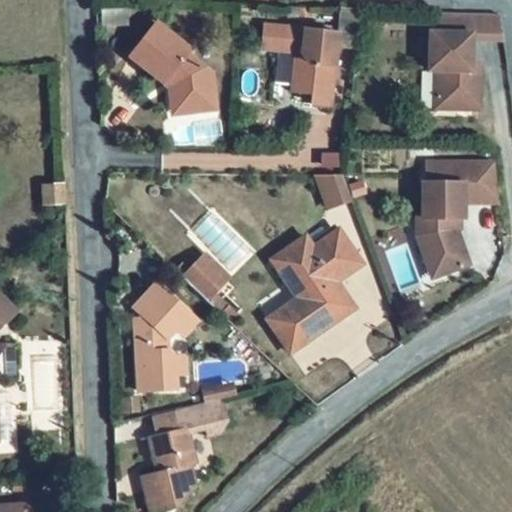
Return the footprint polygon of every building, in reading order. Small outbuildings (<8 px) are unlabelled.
[(186,53),(153,25),(126,57),(159,85),(163,80),(168,85),(165,90),(164,103),(184,101),(185,115),(208,113),(208,76),(183,57),(186,53)] [(466,30),(426,28),(424,66),(431,66),(431,95),(447,96),(452,104),(474,105),(476,67),(466,66),(466,30)] [(346,36),(295,31),(292,55),(279,53),(274,93),(295,95),(294,104),(337,108),(346,36)] [(426,181),(418,181),(417,217),(412,217),(414,242),(434,280),(443,275),(469,262),(451,229),(451,218),(459,218),(458,202),(496,202),(493,162),(426,161),(426,181)] [(341,180),(319,179),(330,208),(348,201),(341,180)] [(60,186),(43,186),(43,203),(60,202),(60,186)] [(309,242),(286,257),(309,292),(267,320),(286,349),(351,307),(336,285),(361,269),(340,237),(316,252),(309,242)] [(216,289),(228,276),(207,255),(185,277),(223,313),(231,304),(216,289)] [(192,315),(160,283),(137,307),(144,315),(140,319),(138,319),(141,390),(173,388),(172,374),(171,357),(170,338),(178,330),(192,315)] [(0,329),(20,310),(0,289),(0,329)] [(192,315),(178,330),(185,337),(199,322),(192,315)] [(171,357),(172,374),(182,374),(181,357),(171,357)] [(216,390),(205,392),(208,404),(174,411),(178,431),(148,438),(153,461),(156,461),(158,473),(140,477),(148,511),(157,511),(173,509),(194,489),(189,467),(195,466),(188,435),(206,431),(208,437),(219,435),(226,423),(221,401),(219,402),(216,390)]
